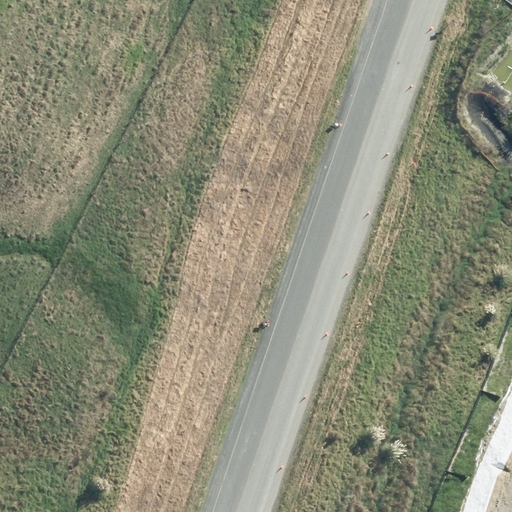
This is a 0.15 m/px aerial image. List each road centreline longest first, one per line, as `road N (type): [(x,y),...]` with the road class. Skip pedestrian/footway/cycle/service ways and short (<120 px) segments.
road 1 (trunk): [(406,0),(229,511)]
road 2 (trunk): [(186,511),(360,0)]
road 3 (unclassified): [(228,511),(400,0)]
